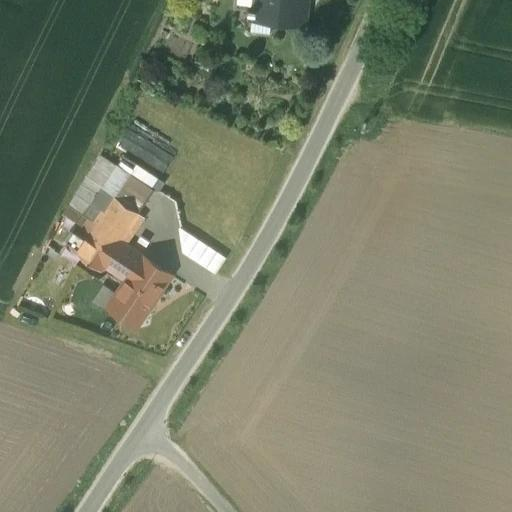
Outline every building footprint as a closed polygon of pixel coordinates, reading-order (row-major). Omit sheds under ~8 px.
[(253,0),(237,0),(236,8),(252,10),(253,0)] [(253,0),(252,10),(251,19),(299,24),(301,0),(253,0)] [(117,167),(102,189),(108,193),(98,209),(105,214),(116,199),(131,176),(117,167)] [(131,176),(116,199),(139,214),(154,191),(131,175),(131,176)] [(105,214),(97,226),(120,241),(139,214),(116,199),(105,214)] [(87,219),(68,249),(78,255),(97,226),(87,219)] [(120,241),(97,226),(78,255),(101,271),(105,265),(120,241)] [(171,275),(120,241),(105,265),(127,279),(117,293),(107,307),(108,308),(137,327),(171,275)] [(117,293),(104,285),(93,301),(105,310),(108,308),(107,307),(117,293)]
